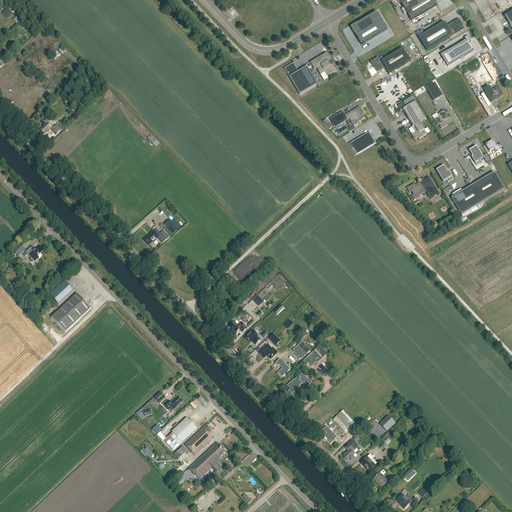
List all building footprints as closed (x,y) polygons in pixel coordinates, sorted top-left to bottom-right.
[(398,0),(411,21),(437,5),(433,0),(398,0)] [(499,12),(511,4),(511,0),(497,0),(493,3),(494,6),(492,7),(494,12),(498,10),(499,12)] [(7,19),(13,14),(7,7),(1,13),(7,19)] [(377,12),(350,28),(361,46),(387,30),(377,12)] [(418,38),(427,52),(463,30),(461,26),(459,27),(458,25),(459,25),(457,21),(447,27),(444,22),(418,38)] [(448,67),(473,52),(468,43),(470,42),(467,36),(464,38),(466,41),(441,56),(448,67)] [(382,57),(372,63),(376,71),(380,69),(381,70),(385,68),(389,75),(410,62),(403,49),(384,60),(382,57)] [(57,52),(52,56),(55,60),(61,55),(57,52)] [(320,75),(324,81),(328,79),(327,76),(336,71),(333,65),(330,66),(328,62),(331,60),(327,53),(310,63),(306,66),(307,68),(298,72),(293,64),(284,69),(300,95),(317,85),(307,69),(312,66),(314,70),(316,69),(320,75)] [(479,57),(462,67),(478,93),(495,83),(479,57)] [(426,89),(434,102),(442,97),(434,84),(426,89)] [(489,86),(483,90),(486,94),(491,103),(503,96),(498,87),(491,91),(489,86)] [(425,119),(415,102),(406,107),(404,103),(398,107),(401,111),(402,110),(412,127),(415,133),(412,135),(415,140),(418,138),(419,139),(423,137),(424,137),(424,136),(427,135),(419,123),(425,119)] [(365,118),(363,115),(364,114),(359,107),(345,116),(342,112),(330,120),(335,129),(350,120),(354,126),(356,125),(356,126),(357,125),(359,123),(358,123),(365,118)] [(444,128),(445,127),(448,125),(445,121),(449,119),(444,111),(437,115),(439,117),(434,120),(437,126),(438,125),(441,129),(444,128)] [(44,135),(51,128),(48,125),(50,123),(46,119),(43,121),(45,124),(39,130),(41,132),(40,132),(40,133),(42,135),(43,135),(43,134),(44,135)] [(57,135),(63,129),(58,124),(52,129),(57,135)] [(368,136),(367,134),(370,133),(370,132),(349,145),(352,150),(354,149),(357,154),(374,144),(369,135),(368,136)] [(149,135),(146,139),(154,147),(158,144),(149,135)] [(496,148),(492,141),(485,145),(490,152),(493,150),(496,154),(501,151),(498,146),(496,148)] [(476,166),(481,163),(480,160),(483,158),(476,147),(469,151),(472,157),(471,158),(476,166)] [(491,162),(486,154),(483,156),(487,164),(491,162)] [(447,172),(443,166),(436,171),(443,183),(446,181),(448,183),(453,180),(448,171),(447,172)] [(494,173),(472,186),(483,203),(504,190),(494,173)] [(439,194),(429,178),(425,180),(426,183),(422,185),(420,183),(413,187),(412,185),(406,189),(409,193),(411,192),(413,195),(411,197),(414,201),(420,197),(419,196),(425,192),(430,199),(439,194)] [(453,197),(451,199),(461,216),(483,203),(472,186),(462,192),(461,189),(452,194),(453,197)] [(172,235),(178,230),(170,220),(164,225),(172,235)] [(157,238),(162,244),(166,240),(156,230),(144,241),(149,245),(155,240),(157,238)] [(18,258),(26,250),(20,244),(12,251),(18,258)] [(40,253),(43,251),(39,246),(34,251),(31,247),(26,253),(28,255),(31,258),(30,259),(32,262),(34,260),(35,261),(39,258),(41,256),(41,255),(40,253)] [(59,305),(74,291),(65,281),(50,295),(59,305)] [(65,333),(91,309),(77,294),(51,318),(65,333)] [(277,315),(284,309),(281,306),(274,312),(277,315)] [(236,319),(244,312),(241,308),(233,315),(236,319)] [(234,322),(229,327),(232,330),(230,332),(234,337),(236,334),(235,333),(239,330),(242,332),(247,328),(243,323),(239,327),(234,322)] [(257,337),(258,336),(253,331),(245,339),(250,344),(252,342),(256,346),(261,341),(257,337)] [(274,335),(269,339),(276,346),(280,342),(274,335)] [(301,360),(309,352),(311,351),(302,342),(292,351),(301,360)] [(274,349),(272,351),(267,345),(258,353),(264,359),(267,356),(268,357),(270,360),(277,353),(274,349)] [(315,350),(313,352),(320,360),(321,360),(323,358),(327,355),(319,346),(315,350)] [(320,360),(313,352),(304,361),(307,365),(308,364),(312,367),(316,362),(317,364),(321,360),(320,360)] [(290,370),(280,359),(275,364),(278,367),(279,366),(282,369),(277,373),(282,378),(290,370)] [(304,377),(302,374),(297,378),(293,381),(287,386),(290,389),(288,392),(294,399),(299,394),(296,391),(296,390),(297,389),(297,390),(300,387),(299,387),(302,384),(304,385),(302,387),(304,390),(307,387),(307,388),(309,386),(309,385),(311,383),(308,380),(304,377)] [(160,404),(166,398),(161,393),(155,398),(160,404)] [(167,401),(163,405),(169,411),(171,413),(174,410),(182,402),(177,397),(170,403),(167,401)] [(344,431),(354,422),(343,410),(333,419),(344,431)] [(182,443),(197,429),(187,418),(172,432),(173,433),(182,443)] [(390,418),(381,426),(387,432),(395,424),(390,418)] [(368,429),(375,423),(372,420),(365,427),(368,429)] [(157,435),(162,430),(157,425),(152,430),(157,435)] [(337,438),(331,432),(333,430),(331,428),(329,430),(326,427),(320,432),(331,444),(337,438)] [(195,456),(213,439),(203,428),(184,445),(195,456)] [(173,451),(182,443),(173,433),(166,439),(164,441),(173,451)] [(352,452),(358,447),(352,441),(345,448),(348,451),(342,456),(347,461),(349,459),(351,461),(354,458),(352,456),(354,454),(352,452)] [(223,449),(219,446),(216,443),(188,469),(199,480),(214,465),(217,462),(216,461),(222,456),(222,455),(225,452),(224,451),(225,450),(223,449)] [(147,448),(144,451),(151,458),(154,455),(147,448)] [(373,458),(370,455),(367,458),(367,457),(361,464),(369,472),(375,466),(372,463),(374,461),(372,459),(373,458)] [(402,475),(405,478),(413,471),(410,468),(402,475)] [(381,488),(388,482),(382,477),(386,473),(383,470),(379,473),(379,474),(373,480),(381,488)] [(245,495),(242,498),(249,505),(251,502),(245,495)] [(404,509),(411,503),(402,495),(396,501),(404,509)]
